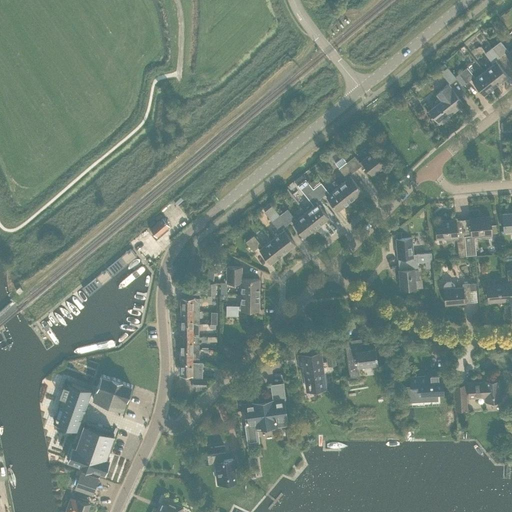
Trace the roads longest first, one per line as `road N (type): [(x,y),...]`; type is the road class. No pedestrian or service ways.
road 1 (tertiary): [(155,420),(165,384),(164,270),(174,245),(361,90)]
road 2 (unclassified): [(155,420),(181,425),(329,272)]
road 3 (residential): [(329,272),(354,297),(408,325),(511,339)]
road 4 (tertiary): [(361,90),(469,0)]
road 5 (unclassified): [(329,272),(423,172)]
